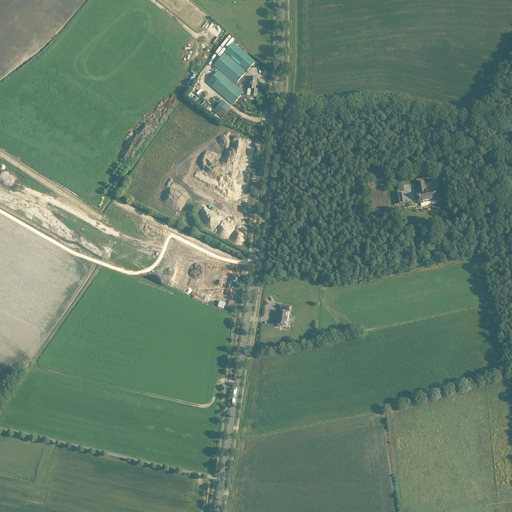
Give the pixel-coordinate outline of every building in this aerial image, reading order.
[(225,52),(248,71),(256,62),(233,43),(225,52)] [(212,64),(236,85),(246,73),(222,52),(212,64)] [(218,71),(207,83),(233,105),(244,93),(218,71)] [(249,78),(247,96),(256,97),(257,90),(255,90),(256,79),(249,78)] [(231,108),(222,100),(213,111),(222,118),(231,108)] [(424,182),(417,184),(419,193),(421,204),(436,201),(434,190),(425,191),(424,182)] [(402,192),(394,194),(396,205),(404,203),(402,192)] [(279,312),(277,325),(278,325),(278,326),(283,327),(283,326),(287,326),(287,322),(288,323),(289,314),(287,313),(288,311),(289,311),(290,307),(281,306),(281,310),(281,312),(279,312)]
